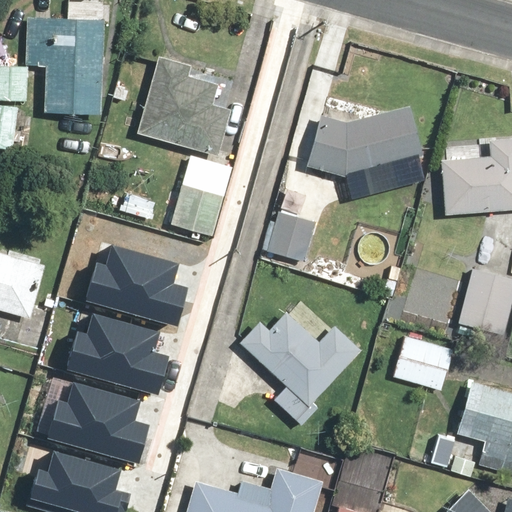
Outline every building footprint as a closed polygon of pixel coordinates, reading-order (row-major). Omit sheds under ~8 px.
[(94,111),(97,18),(22,16),(21,63),(40,64),(38,110),(94,111)] [(234,75),(152,53),(132,130),(214,152),(234,75)] [(23,64),(0,64),(0,98),(24,99),(23,64)] [(403,103),(339,120),(313,113),(301,164),(320,169),(317,178),(342,184),(361,179),(358,169),(416,154),(403,103)] [(15,106),(0,104),(0,146),(12,147),(15,106)] [(484,152),(434,156),(439,211),(511,205),(511,134),(483,137),(484,152)] [(220,195),(175,185),(165,225),(210,236),(220,195)] [(315,222),(274,210),(261,253),(303,265),(315,222)] [(110,239),(105,261),(93,258),(85,287),(178,311),(186,282),(171,278),(177,256),(110,239)] [(0,250),(0,309),(24,316),(39,262),(0,250)] [(511,289),(511,282),(467,269),(450,328),(497,342),(511,289)] [(91,307),(85,329),(74,326),(66,356),(159,380),(167,350),(151,346),(157,324),(91,307)] [(255,319),(234,341),(280,383),(268,396),(298,423),(313,407),(306,400),(355,348),(328,323),(312,340),(279,309),(263,326),(255,319)] [(449,346),(397,332),(387,374),(438,387),(449,346)] [(511,391),(464,378),(449,431),(479,440),(472,465),(511,476),(511,391)] [(69,380),(64,402),(52,399),(44,429),(137,453),(145,424),(130,420),(135,398),(69,380)] [(53,442),(47,464),(36,461),(28,491),(109,511),(121,511),(129,485),(113,481),(119,459),(53,442)] [(190,478),(179,511),(306,511),(316,479),(271,466),(265,487),(235,478),(231,490),(190,478)] [(511,511),(511,497),(502,496),(498,511),(486,511),(463,487),(436,511),(511,511)]
